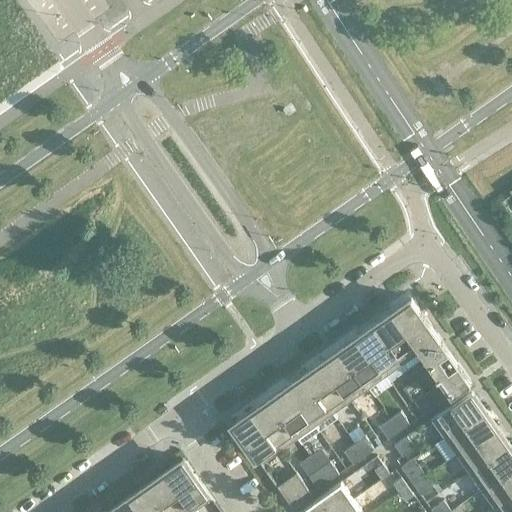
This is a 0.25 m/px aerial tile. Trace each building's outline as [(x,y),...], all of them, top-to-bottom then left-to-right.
[(0,65),(0,66),(2,65),(2,64),(11,58),(13,57),(13,56),(22,50),(23,50),(24,49),(24,48),(25,47),(24,46),(25,45),(23,44),(16,35),(17,34),(15,32),(15,33),(14,31),(13,29),(6,20),(7,20),(5,18),(4,17),(3,15),(0,11),(0,65)] [(471,379),(414,299),(396,312),(422,349),(421,350),(425,355),(452,393),(471,379)] [(422,349),(396,312),(378,325),(408,367),(425,355),(421,350),(422,349)] [(408,367),(378,325),(360,337),(386,374),(390,379),(408,367)] [(386,374),(360,337),(343,350),(369,387),(386,374)] [(369,387),(343,350),(325,362),(351,399),(369,387)] [(351,399),(325,362),(307,374),(333,412),(351,399)] [(337,417),(333,412),(307,374),(290,387),(319,429),(337,417)] [(435,386),(426,393),(435,405),(444,399),(435,386)] [(319,429),(290,387),(272,399),(298,436),(302,442),(319,429)] [(482,409),(469,391),(432,417),(445,435),(482,409)] [(435,405),(426,393),(417,399),(426,411),(435,405)] [(298,436),(272,399),(254,412),(280,449),(298,436)] [(494,426),(482,409),(445,435),(457,453),(494,426)] [(399,411),(390,418),(399,430),(408,424),(399,411)] [(280,449),(254,412),(236,425),(262,462),(280,449)] [(399,430),(390,418),(381,424),(390,436),(399,430)] [(507,444),(494,426),(457,453),(470,470),(507,444)] [(407,435),(395,443),(402,453),(414,444),(407,435)] [(364,436),(355,442),(364,455),(373,449),(364,436)] [(364,455),(355,442),(346,449),(355,461),(364,455)] [(511,466),(511,451),(507,444),(470,470),(482,488),(511,466)] [(186,460),(168,473),(194,510),(212,497),(186,460)] [(329,461),(320,467),(329,480),(338,473),(329,461)] [(390,472),(384,463),(376,469),(382,478),(390,472)] [(420,465),(408,474),(414,483),(426,474),(420,465)] [(511,493),(511,466),(482,488),(494,506),(511,493)] [(329,480),(320,467),(311,474),(320,486),(329,480)] [(297,471),(278,484),(293,505),(311,492),(297,471)] [(190,511),(194,510),(168,473),(150,485),(169,511),(190,511)] [(433,483),(426,474),(414,483),(420,492),(433,483)] [(408,485),(401,475),(393,481),(400,490),(408,485)] [(333,511),(354,498),(341,480),(305,506),(309,511),(333,511)] [(169,511),(150,485),(133,497),(142,511),(169,511)] [(414,494),(408,485),(400,490),(406,500),(414,494)] [(511,511),(511,493),(494,506),(498,511),(511,511)] [(142,511),(133,497),(115,510),(116,511),(142,511)] [(363,511),(354,498),(333,511),(363,511)] [(445,501),(432,509),(434,511),(447,511),(451,510),(445,501)]
